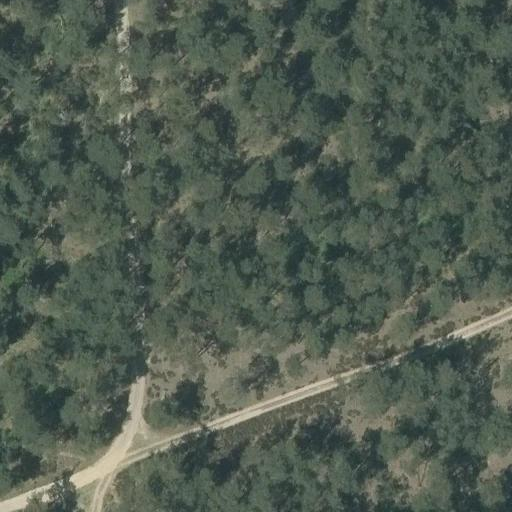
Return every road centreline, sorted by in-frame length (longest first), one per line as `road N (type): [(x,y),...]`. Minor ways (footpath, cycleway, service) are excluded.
road 1 (unknown): [(118,0),(136,325),(123,453)]
road 2 (track): [(511,313),(362,375),(123,453)]
road 3 (track): [(123,453),(0,506)]
